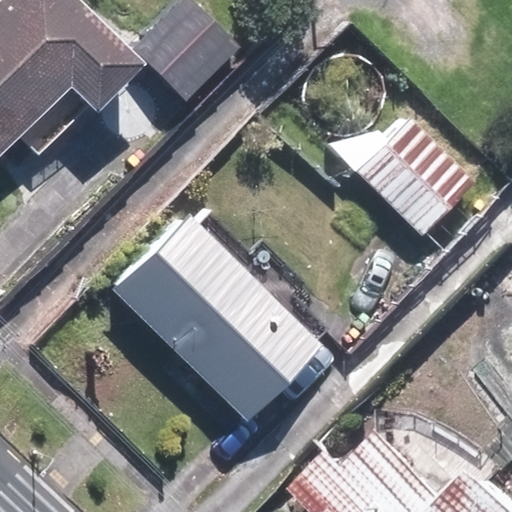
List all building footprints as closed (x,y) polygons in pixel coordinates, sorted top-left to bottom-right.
[(83,113),(136,62),(76,0),(0,0),(0,150),(62,91),(83,113)] [(139,0),(125,14),(140,30),(127,42),(180,98),(233,48),(188,0),(139,0)] [(368,141),(346,119),(324,142),(418,233),(470,179),(398,110),(368,141)] [(179,203),(102,280),(240,418),(317,342),(179,203)] [(339,443),(300,481),(329,511),(511,511),(511,481),(487,456),(455,488),(394,426),(357,461),(339,443)]
